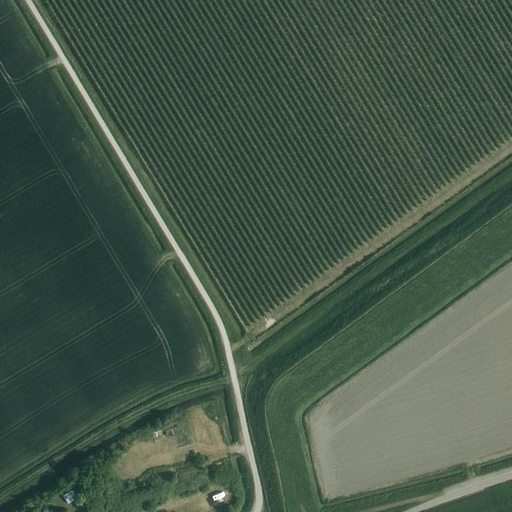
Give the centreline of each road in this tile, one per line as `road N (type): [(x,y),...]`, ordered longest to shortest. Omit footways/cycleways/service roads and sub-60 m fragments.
road 1 (track): [(0,500),(153,405),(234,378),(511,179)]
road 2 (unclassified): [(259,511),(216,313),(27,0)]
